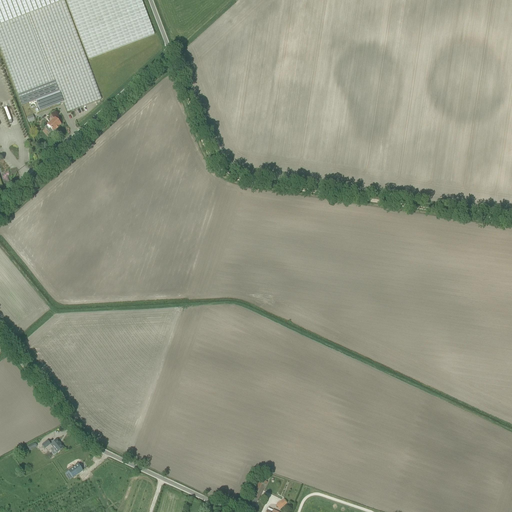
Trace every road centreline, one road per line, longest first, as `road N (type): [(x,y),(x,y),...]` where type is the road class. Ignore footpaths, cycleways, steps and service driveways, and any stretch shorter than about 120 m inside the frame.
road 1 (track): [(168,51),(222,172),(511,222)]
road 2 (unclassified): [(229,511),(87,444),(0,337)]
road 3 (unclassified): [(0,202),(168,51),(149,0)]
